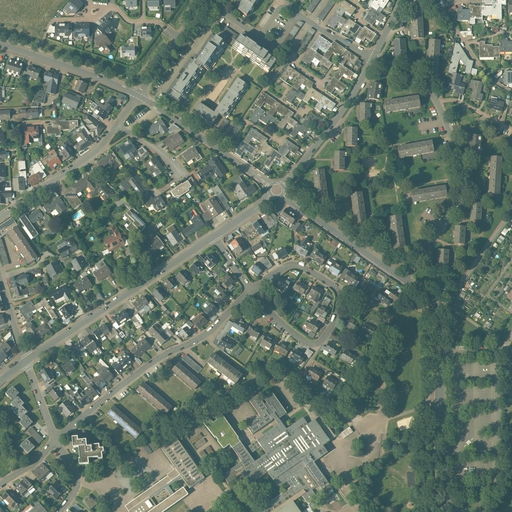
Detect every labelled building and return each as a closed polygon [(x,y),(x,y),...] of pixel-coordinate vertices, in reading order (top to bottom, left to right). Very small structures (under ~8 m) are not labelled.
[(83,5),(76,0),(72,0),(66,8),(69,11),(68,13),(70,15),(74,15),(83,5)] [(237,0),(233,7),(237,10),(244,0),(237,0)] [(245,0),(238,11),(247,16),(258,0),(245,0)] [(389,1),(386,0),(374,0),(370,7),(372,8),(377,11),(380,7),(383,9),(389,1)] [(497,4),(493,4),(493,0),(486,0),(486,6),(482,6),(482,7),(482,16),(490,16),(492,20),(501,20),(501,4),(506,4),(506,0),(497,0),(497,4)] [(356,9),(343,1),(335,13),(336,14),(341,17),(344,13),(343,13),(345,10),(352,15),(356,9)] [(413,21),(422,20),(421,2),(412,2),(413,6),(412,6),(413,17),(413,21)] [(482,7),(475,7),(475,6),(470,6),(470,10),(470,19),(474,19),(475,19),(482,19),(482,16),(482,7)] [(377,11),(372,8),(364,21),(372,26),(378,18),(381,20),(384,16),(377,11)] [(462,9),(457,9),(458,21),(470,21),(470,19),(470,10),(463,10),(462,9)] [(341,17),(336,14),(332,19),(332,18),(327,25),(334,29),(339,22),(343,25),(346,21),(341,17)] [(116,21),(112,16),(108,20),(112,25),(117,21),(116,21)] [(107,20),(97,29),(102,34),(104,36),(105,37),(115,28),(112,25),(108,20),(107,20)] [(353,23),(348,20),(341,31),(346,34),(348,31),(355,35),(360,28),(353,23)] [(422,20),(413,21),(414,24),(413,25),(414,36),(415,39),(423,39),(422,20)] [(53,27),(51,25),(49,27),(49,28),(47,34),(55,33),(55,27),(53,27)] [(237,35),(223,25),(219,30),(228,36),(234,40),(237,35)] [(151,28),(144,28),(141,28),(141,33),(141,37),(141,38),(147,38),(147,36),(151,36),(151,35),(152,35),(151,35),(151,31),(151,28)] [(368,31),(364,28),(357,38),(361,41),(364,37),(371,42),(375,35),(368,30),(368,31)] [(228,36),(219,30),(216,35),(225,41),(228,36)] [(259,43),(243,32),(240,36),(256,47),(258,44),(259,43)] [(104,36),(102,34),(95,40),(98,43),(97,45),(100,48),(101,47),(104,50),(105,50),(108,53),(112,50),(109,46),(111,44),(105,37),(104,36)] [(212,34),(201,49),(202,50),(203,50),(206,52),(216,37),(212,34)] [(263,47),(258,44),(256,47),(240,36),(232,48),(236,51),(237,49),(242,52),(241,54),(245,57),(246,55),(251,59),(250,60),(254,63),(255,62),(260,65),(259,66),(263,69),(264,67),(269,71),(276,61),(261,50),(263,47)] [(332,45),(319,36),(310,49),(314,52),(316,52),(319,47),(326,52),(332,45)] [(198,64),(206,70),(210,72),(212,68),(211,67),(214,62),(216,63),(218,59),(217,58),(220,53),(221,54),(224,50),(223,49),(226,44),(216,37),(206,52),(203,50),(202,50),(199,55),(202,58),(198,64)] [(405,40),(394,41),(395,59),(401,58),(401,60),(406,59),(405,52),(406,51),(406,49),(405,49),(405,46),(406,46),(405,43),(405,40)] [(511,42),(505,42),(505,40),(499,40),(499,47),(499,50),(499,53),(511,52),(511,42)] [(429,59),(438,60),(440,41),(430,41),(430,45),(429,45),(428,56),(429,56),(429,59)] [(346,50),(334,42),(326,52),(323,57),(328,61),(334,52),(341,57),(346,50)] [(490,58),(490,47),(490,45),(485,46),(484,42),(479,42),(479,58),(490,58)] [(469,61),(459,45),(455,44),(452,56),(458,58),(459,56),(460,57),(464,65),(469,62),(469,61)] [(279,57),(264,46),(263,47),(261,50),(276,61),(279,57)] [(490,47),(490,58),(499,58),(499,53),(499,50),(499,47),(490,47)] [(130,48),(122,48),(122,57),(135,57),(135,48),(130,48)] [(316,52),(314,52),(310,49),(302,61),(309,66),(313,60),(315,62),(316,60),(320,62),(319,63),(329,69),(332,64),(328,61),(323,57),(316,52)] [(359,59),(346,50),(341,57),(337,63),(342,65),(343,66),(347,61),(354,65),(359,59)] [(199,55),(198,54),(194,60),(195,61),(198,64),(202,58),(199,55)] [(458,58),(452,56),(449,68),(455,70),(458,58)] [(190,58),(180,74),(181,75),(184,77),(195,61),(194,60),(190,58)] [(438,60),(429,59),(429,63),(428,63),(427,74),(428,74),(428,78),(437,79),(438,60)] [(9,61),(6,72),(9,73),(10,73),(14,62),(9,61)] [(206,70),(198,64),(195,61),(184,77),(181,75),(178,80),(181,82),(170,97),(181,104),(184,99),(186,100),(189,96),(187,95),(190,90),(192,91),(195,87),(193,86),(196,81),(198,82),(201,78),(199,77),(202,72),(204,73),(206,70)] [(18,64),(14,62),(10,73),(12,74),(15,75),(18,64)] [(23,65),(18,64),(15,75),(16,75),(19,76),(23,65)] [(342,65),(336,73),(333,78),(339,82),(345,75),(351,79),(354,74),(343,66),(342,65)] [(35,68),(30,67),(28,73),(27,75),(31,77),(31,78),(37,80),(41,70),(40,70),(34,68),(35,68)] [(301,75),(288,67),(280,79),(285,83),(289,77),(297,82),(301,75)] [(59,77),(46,72),(44,79),(51,81),(48,94),(55,95),(57,85),(58,77),(59,77)] [(456,75),(452,74),(452,75),(450,81),(450,80),(448,87),(456,90),(456,91),(459,92),(459,95),(462,96),(465,85),(459,84),(461,77),(462,78),(463,77),(461,77),(461,76),(456,75)] [(313,84),(301,75),(297,82),(293,88),(298,91),(303,85),(309,89),(311,87),(313,84)] [(339,82),(333,78),(325,90),(331,94),(335,88),(342,93),(347,87),(339,82)] [(178,80),(176,79),(166,94),(170,97),(181,82),(178,80)] [(232,89),(240,94),(246,86),(238,80),(232,89)] [(87,85),(79,81),(75,91),(83,94),(87,85)] [(481,84),(470,81),(469,89),(473,90),(470,101),(480,103),(482,95),(479,95),(481,84)] [(381,85),(371,84),(370,90),(369,90),(368,93),(370,93),(369,100),(373,100),(378,101),(381,85)] [(323,96),(311,87),(309,89),(305,96),(302,100),(307,103),(312,97),(319,102),(323,96)] [(298,91),(293,88),(284,100),(290,104),(296,97),(302,101),(302,100),(305,96),(298,91)] [(225,100),(234,105),(240,94),(232,89),(225,100)] [(44,93),(37,91),(33,101),(40,104),(44,93)] [(81,100),(66,93),(62,102),(76,110),(81,100)] [(117,99),(125,102),(127,96),(119,93),(117,99)] [(276,101),(263,93),(255,105),(257,107),(260,109),(264,102),(272,107),(276,101)] [(335,104),(323,96),(319,102),(314,108),(320,112),(324,105),(331,110),(335,104)] [(402,101),(403,110),(407,110),(420,108),(419,98),(402,101)] [(108,100),(105,103),(106,104),(104,107),(99,103),(97,106),(108,114),(113,108),(110,106),(112,103),(108,100)] [(234,105),(225,100),(216,114),(220,117),(224,120),(234,105)] [(503,103),(490,100),(488,109),(492,110),(501,112),(503,103)] [(288,110),(276,101),(272,107),(267,114),(271,117),(272,117),(277,110),(284,115),(283,116),(288,110)] [(403,110),(402,101),(384,104),(386,114),(400,112),(399,111),(403,110)] [(370,105),(360,105),(360,114),(370,114),(370,105)] [(108,114),(97,106),(95,108),(100,112),(98,115),(104,120),(108,114)] [(208,111),(200,106),(194,115),(203,120),(208,111)] [(257,107),(249,119),(256,124),(259,119),(266,124),(269,120),(271,117),(267,114),(265,116),(261,114),(263,111),(260,109),(257,107)] [(37,110),(28,111),(26,111),(19,111),(19,115),(20,119),(25,118),(24,115),(28,114),(29,118),(30,118),(42,117),(41,111),(37,111),(37,110)] [(294,113),(288,110),(283,116),(277,126),(282,130),(287,123),(294,128),(297,124),(297,123),(290,119),(294,113)] [(10,112),(0,112),(0,118),(2,119),(2,120),(10,119),(10,116),(10,112)] [(215,116),(208,112),(203,120),(213,127),(220,117),(216,114),(215,116)] [(310,113),(302,125),(307,128),(311,122),(318,127),(322,121),(310,113)] [(370,114),(360,114),(360,123),(369,123),(370,114)] [(103,129),(87,116),(84,121),(90,126),(88,128),(91,130),(96,135),(98,136),(99,134),(98,133),(99,131),(101,132),(103,129)] [(60,122),(60,120),(51,121),(51,124),(53,124),(53,126),(47,126),(47,133),(55,133),(56,137),(61,137),(60,128),(60,122)] [(161,120),(147,129),(152,136),(159,131),(162,135),(168,131),(167,129),(165,126),(161,120)] [(78,121),(60,122),(60,128),(66,127),(66,130),(69,130),(69,132),(70,132),(75,128),(76,128),(76,127),(78,127),(78,126),(78,121)] [(173,124),(170,126),(171,127),(167,129),(168,131),(170,134),(173,132),(179,128),(173,124)] [(307,128),(302,125),(301,126),(297,124),(294,128),(289,135),(294,138),(299,132),(303,135),(301,137),(306,140),(311,132),(307,128)] [(83,125),(76,131),(78,133),(83,129),(85,128),(83,125)] [(32,138),(31,128),(24,128),(25,139),(26,139),(26,141),(26,144),(27,144),(32,143),(32,138)] [(83,129),(78,133),(77,133),(78,133),(79,133),(82,137),(84,140),(82,141),(76,146),(80,151),(83,149),(92,142),(92,143),(92,142),(88,137),(87,136),(83,129)] [(264,137),(252,129),(243,141),(249,145),(253,139),(260,143),(264,137)] [(357,129),(348,129),(348,138),(357,138),(357,129)] [(178,134),(171,139),(169,138),(164,141),(170,150),(174,148),(173,147),(179,144),(179,145),(184,142),(178,134)] [(480,137),(470,136),(470,143),(469,143),(469,146),(470,146),(469,152),(479,153),(480,137)] [(252,156),(257,159),(261,152),(269,157),(274,150),(264,143),(265,142),(266,142),(267,139),(264,137),(260,143),(256,150),(252,156)] [(357,138),(348,138),(348,147),(357,147),(357,138)] [(299,149),(286,140),(278,153),(283,156),(287,150),(295,155),(299,149)] [(136,151),(129,141),(119,148),(124,156),(128,153),(132,159),(138,154),(136,151)] [(249,145),(243,141),(235,154),(241,158),(245,151),(252,156),(256,150),(249,145)] [(415,145),(416,155),(420,154),(420,155),(434,152),(432,142),(415,145)] [(416,155),(415,145),(397,148),(399,159),(413,156),(413,155),(416,155)] [(64,149),(64,150),(62,152),(65,156),(64,156),(66,159),(67,160),(70,157),(73,155),(74,155),(71,151),(72,150),(69,146),(64,149)] [(142,147),(136,151),(138,154),(141,158),(147,152),(142,147)] [(194,147),(182,155),(187,163),(199,155),(194,147)] [(278,153),(274,150),(269,157),(263,165),(269,170),(276,159),(283,163),(286,158),(283,156),(278,153)] [(58,156),(54,151),(54,152),(53,151),(50,153),(50,154),(41,160),(45,166),(48,164),(46,162),(48,160),(49,161),(56,156),(57,156),(58,156)] [(62,152),(61,151),(58,154),(59,155),(63,160),(63,161),(66,159),(64,156),(65,156),(62,152)] [(149,154),(147,152),(141,158),(139,160),(141,163),(149,154)] [(344,153),(335,153),(335,162),(344,162),(344,153)] [(110,154),(97,163),(102,170),(102,171),(105,168),(104,167),(110,163),(115,169),(119,167),(115,161),(114,159),(110,155),(110,154)] [(56,156),(49,161),(48,160),(46,162),(48,164),(52,170),(61,163),(60,162),(57,156),(56,156)] [(155,158),(145,165),(148,170),(152,167),(157,176),(165,171),(161,165),(160,165),(155,158)] [(216,158),(209,162),(211,166),(197,175),(202,181),(216,172),(220,179),(227,174),(216,158)] [(491,176),(500,176),(501,158),(492,158),(492,161),(491,161),(490,172),(491,172),(491,176)] [(25,161),(18,162),(20,179),(23,179),(24,181),(27,181),(25,161)] [(30,168),(34,174),(37,172),(42,179),(47,175),(42,169),(44,168),(39,162),(30,168)] [(344,162),(335,162),(335,170),(344,171),(344,162)] [(97,163),(91,167),(94,170),(97,174),(102,170),(97,163)] [(97,174),(94,170),(89,174),(93,180),(99,175),(97,174)] [(317,189),(326,187),(324,170),(314,172),(316,185),(317,185),(317,189)] [(147,190),(138,178),(135,173),(133,174),(126,179),(126,180),(120,184),(125,190),(129,187),(128,186),(131,184),(140,196),(146,191),(147,190)] [(37,174),(28,180),(32,186),(41,179),(37,174)] [(89,176),(71,187),(72,188),(76,194),(76,195),(88,187),(89,188),(92,192),(94,195),(95,194),(96,195),(98,192),(101,196),(108,191),(101,182),(95,186),(93,183),(94,183),(89,176)] [(500,176),(491,176),(491,179),(490,179),(489,191),(490,191),(490,194),(499,195),(500,176)] [(239,177),(231,183),(235,188),(243,182),(239,177)] [(20,179),(13,180),(14,192),(24,191),(24,181),(23,179),(20,179)] [(182,184),(179,187),(184,195),(189,191),(188,190),(191,187),(190,186),(188,182),(187,181),(182,185),(182,184)] [(243,182),(235,188),(233,189),(234,192),(236,191),(239,196),(237,197),(239,201),(246,196),(247,198),(247,197),(256,191),(253,185),(247,189),(243,182)] [(205,185),(199,189),(202,194),(208,190),(205,185)] [(228,202),(217,185),(211,189),(216,197),(217,196),(224,206),(227,204),(228,202)] [(184,195),(179,187),(175,189),(176,189),(171,193),(175,199),(178,196),(179,198),(184,195)] [(326,187),(317,189),(318,193),(317,193),(319,206),(329,205),(326,187)] [(428,190),(430,200),(433,199),(433,200),(447,197),(445,187),(428,190)] [(72,188),(71,189),(70,188),(63,193),(73,208),(80,203),(74,195),(76,194),(72,188)] [(108,191),(101,196),(105,201),(110,196),(111,198),(114,195),(110,189),(108,191)] [(430,200),(428,190),(411,193),(413,203),(426,201),(426,200),(430,200)] [(146,191),(140,196),(145,201),(151,197),(146,191)] [(354,211),(364,210),(361,193),(351,195),(353,208),(354,208),(354,211)] [(145,201),(143,202),(147,207),(152,204),(151,202),(153,201),(151,197),(145,201)] [(153,201),(151,202),(152,204),(154,207),(154,208),(155,209),(156,210),(157,211),(158,211),(160,210),(161,209),(161,208),(165,206),(159,197),(153,201)] [(63,204),(59,198),(49,204),(49,203),(43,207),(48,214),(55,209),(59,214),(66,209),(63,204)] [(214,198),(201,206),(205,213),(204,214),(209,221),(223,212),(221,208),(220,208),(218,209),(214,203),(216,202),(216,201),(214,198)] [(134,209),(127,202),(124,205),(130,211),(136,216),(139,214),(134,209)] [(481,204),(472,204),(471,209),(472,209),(472,212),(481,213),(481,204)] [(48,218),(40,206),(37,208),(45,220),(48,218)] [(298,217),(286,209),(280,217),(292,225),(292,224),(298,217)] [(364,210),(354,211),(355,215),(354,215),(356,229),(366,227),(364,210)] [(37,211),(21,221),(29,233),(27,235),(31,241),(37,236),(35,233),(35,232),(34,231),(34,229),(32,227),(31,226),(31,225),(42,218),(37,211)] [(136,216),(130,211),(124,216),(131,223),(126,229),(133,235),(138,230),(140,231),(146,225),(136,216)] [(481,213),(472,212),(472,217),(471,217),(471,221),(480,222),(481,213)] [(193,225),(182,232),(186,238),(193,233),(191,231),(203,224),(198,215),(194,218),(194,216),(192,217),(193,219),(190,220),(193,225)] [(265,217),(262,219),(244,231),(247,236),(256,230),(259,236),(273,227),(272,224),(274,223),(272,219),(269,215),(265,217)] [(394,235),(403,233),(400,216),(390,218),(392,231),(393,231),(394,235)] [(12,218),(0,226),(0,237),(0,238),(8,233),(16,227),(18,226),(12,218)] [(58,231),(49,219),(45,222),(50,229),(44,233),(47,238),(58,231)] [(302,227),(297,223),(295,226),(292,230),(298,234),(299,232),(300,233),(302,229),(301,228),(302,227)] [(124,243),(122,238),(117,229),(116,229),(114,226),(108,228),(111,236),(103,240),(108,250),(109,253),(124,246),(123,243),(124,243)] [(178,235),(172,226),(168,228),(171,233),(166,237),(173,247),(182,240),(178,235)] [(12,240),(20,233),(16,227),(8,233),(12,240)] [(464,228),(455,227),(455,232),(455,236),(464,237),(464,228)] [(16,246),(25,240),(20,233),(12,240),(16,246)] [(403,233),(394,235),(394,238),(393,239),(395,252),(405,251),(403,233)] [(464,237),(455,236),(455,240),(454,240),(454,244),(464,245),(464,237)] [(157,237),(143,248),(149,256),(163,245),(157,237)] [(233,242),(231,243),(231,244),(235,250),(244,243),(240,237),(235,240),(233,242)] [(76,248),(71,239),(65,242),(68,246),(59,251),(61,256),(63,258),(74,252),(77,250),(76,248)] [(9,264),(2,240),(0,240),(0,254),(3,266),(9,264)] [(20,252),(29,246),(25,240),(16,246),(19,251),(20,252)] [(244,243),(235,250),(238,255),(246,250),(248,249),(247,248),(244,243)] [(259,243),(251,248),(256,255),(260,252),(261,254),(265,252),(259,243)] [(301,244),(297,251),(300,253),(299,254),(305,257),(310,249),(305,247),(301,244)] [(24,258),(33,252),(29,246),(20,252),(21,253),(24,258)] [(284,249),(275,254),(277,257),(278,257),(278,258),(279,260),(283,258),(282,257),(284,257),(287,255),(288,255),(287,253),(284,249)] [(315,249),(310,258),(313,260),(317,253),(318,253),(319,251),(317,250),(315,249)] [(448,251),(439,251),(438,256),(439,256),(439,260),(448,260),(448,251)] [(28,264),(37,258),(33,252),(24,258),(28,264)] [(318,253),(317,253),(313,260),(317,262),(316,263),(321,266),(326,258),(318,253)] [(217,262),(211,254),(205,259),(203,261),(204,261),(206,264),(206,263),(210,268),(217,262)] [(78,259),(72,262),(77,272),(86,267),(81,259),(80,257),(78,259)] [(272,267),(266,258),(265,258),(259,264),(262,267),(265,266),(265,267),(268,270),(272,267)] [(330,260),(325,268),(328,270),(329,269),(333,262),(330,260)] [(448,260),(439,260),(439,264),(438,264),(438,268),(447,269),(448,260)] [(102,261),(95,265),(99,271),(106,267),(102,261)] [(203,269),(197,262),(191,268),(194,271),(195,271),(198,274),(203,269)] [(335,263),(333,262),(329,269),(332,271),(332,273),(337,276),(342,268),(335,263)] [(56,263),(47,267),(50,274),(52,277),(61,273),(56,263)] [(259,264),(258,263),(253,269),(256,272),(255,273),(259,276),(264,269),(262,267),(259,264)] [(99,271),(94,275),(96,279),(98,278),(100,281),(108,276),(110,275),(111,274),(106,267),(99,271)] [(221,267),(215,274),(218,277),(224,270),(221,267)] [(358,279),(349,273),(349,272),(345,269),(339,278),(344,281),(345,280),(348,282),(347,283),(353,287),(353,286),(356,282),(358,279)] [(191,278),(184,270),(177,276),(181,281),(186,287),(191,283),(189,280),(191,278)] [(25,275),(10,280),(13,289),(21,287),(21,286),(28,284),(25,275)] [(234,282),(227,276),(222,283),(227,287),(230,284),(231,285),(234,282)] [(92,286),(86,277),(82,280),(82,281),(75,285),(80,293),(87,288),(87,289),(92,286)] [(177,284),(171,277),(165,283),(167,285),(166,286),(170,291),(177,284)] [(286,281),(285,282),(281,280),(281,279),(281,280),(277,286),(277,287),(282,290),(281,291),(285,293),(288,287),(291,284),(286,281)] [(307,287),(303,285),(302,286),(298,283),(294,290),(302,295),(304,292),(307,287)] [(375,288),(366,283),(363,289),(367,291),(367,292),(370,294),(372,292),(375,288)] [(225,291),(218,286),(215,289),(221,294),(222,293),(223,294),(225,291)] [(21,287),(13,289),(16,298),(23,296),(22,291),(21,287)] [(380,290),(375,287),(375,288),(372,292),(370,294),(369,296),(374,300),(376,297),(380,290)] [(66,288),(61,291),(60,289),(49,295),(51,298),(54,297),(56,301),(64,296),(67,302),(71,300),(68,294),(66,288)] [(167,296),(160,288),(153,294),(161,302),(160,301),(163,299),(164,299),(167,296)] [(319,290),(314,288),(310,295),(313,297),(318,300),(322,294),(323,292),(319,289),(319,290)] [(376,297),(388,306),(392,299),(388,296),(380,290),(376,297)] [(401,296),(393,290),(388,296),(392,299),(397,302),(401,296)] [(221,294),(218,297),(219,298),(214,303),(218,307),(220,309),(228,299),(223,294),(222,293),(221,294)] [(149,304),(144,297),(138,301),(143,308),(149,304)] [(58,319),(45,299),(34,307),(36,310),(37,311),(42,307),(43,307),(44,306),(54,321),(58,319)] [(143,308),(138,301),(133,305),(138,312),(143,308)] [(329,304),(324,301),(316,313),(325,319),(329,312),(326,310),(329,304)] [(32,303),(20,310),(26,321),(30,318),(28,315),(36,310),(34,307),(32,303)] [(69,305),(60,310),(66,321),(75,315),(69,305)] [(212,305),(207,309),(206,308),(204,311),(211,318),(218,311),(218,310),(216,309),(212,305)] [(129,318),(124,311),(119,315),(124,322),(129,318)] [(119,315),(113,319),(119,326),(124,322),(125,324),(124,322),(119,315)] [(203,318),(201,315),(198,318),(198,319),(194,323),(200,329),(207,322),(203,318)] [(358,323),(348,317),(343,325),(344,324),(348,326),(347,327),(353,330),(358,323)] [(248,325),(240,321),(240,320),(237,318),(232,327),(239,331),(239,332),(242,334),(244,330),(245,330),(246,328),(248,326),(248,325)] [(317,323),(312,320),(307,328),(315,334),(320,327),(316,325),(317,323)] [(45,324),(41,327),(42,329),(36,332),(32,325),(30,322),(25,325),(34,340),(50,330),(49,330),(46,324),(45,324)] [(166,323),(159,330),(162,332),(167,327),(170,324),(167,324),(166,323)] [(375,329),(365,324),(361,332),(366,334),(373,337),(375,334),(373,333),(375,329)] [(109,331),(105,325),(99,329),(104,336),(106,335),(110,341),(114,338),(109,331)] [(159,330),(155,326),(149,332),(151,335),(152,335),(156,338),(162,332),(159,330)] [(170,330),(167,327),(162,332),(168,339),(172,336),(168,332),(170,330)] [(261,332),(254,327),(252,329),(249,335),(253,337),(254,336),(257,338),(259,335),(261,332)] [(114,328),(109,331),(114,338),(118,335),(115,330),(114,328)] [(189,331),(186,328),(182,331),(180,333),(185,339),(191,334),(189,331)] [(104,336),(99,329),(94,333),(99,340),(104,336)] [(361,332),(360,331),(356,339),(362,342),(366,334),(361,332)] [(162,332),(156,338),(159,342),(158,342),(161,345),(161,346),(165,342),(165,343),(168,339),(162,332)] [(275,340),(267,336),(267,335),(264,333),(259,342),(266,346),(266,347),(270,349),(275,340)] [(90,342),(87,337),(84,339),(85,339),(80,343),(85,350),(87,348),(90,353),(95,350),(91,345),(94,343),(92,340),(90,342)] [(150,346),(141,337),(135,343),(137,346),(143,352),(150,346)] [(234,343),(224,337),(222,339),(221,342),(220,341),(218,344),(225,348),(229,351),(234,343)] [(0,363),(7,357),(5,354),(11,349),(5,343),(0,347),(0,363)] [(85,350),(80,343),(74,347),(79,354),(85,350)] [(290,349),(280,343),(276,351),(277,350),(280,352),(286,356),(290,349)] [(339,349),(329,343),(325,350),(326,349),(329,351),(329,352),(335,356),(339,349)] [(137,346),(131,351),(138,358),(143,352),(137,346)] [(237,357),(243,350),(240,347),(234,354),(237,357)] [(305,356),(295,350),(293,353),(291,358),(292,357),(295,359),(295,360),(301,363),(305,356)] [(355,357),(345,351),(341,358),(342,357),(345,359),(345,360),(351,364),(355,357)] [(128,358),(124,353),(121,357),(122,359),(119,361),(125,368),(132,362),(129,359),(128,358)] [(221,374),(228,365),(213,354),(207,363),(221,374)] [(79,362),(75,357),(69,361),(73,366),(79,362)] [(101,359),(98,361),(102,366),(105,369),(107,371),(109,369),(101,359)] [(53,360),(50,362),(44,367),(46,369),(49,372),(54,367),(54,368),(57,366),(55,364),(53,360)] [(73,366),(69,361),(62,367),(61,367),(66,374),(66,373),(70,370),(72,372),(75,369),(75,370),(75,369),(73,366)] [(119,361),(116,364),(115,363),(112,367),(119,374),(125,368),(119,361)] [(183,380),(189,373),(178,364),(172,371),(183,380)] [(236,385),(243,376),(228,365),(221,374),(236,385)] [(107,371),(105,369),(102,366),(96,372),(99,375),(107,384),(114,377),(109,372),(108,372),(107,371)] [(321,374),(312,368),(310,371),(307,375),(307,376),(308,374),(312,377),(311,377),(317,381),(321,374)] [(49,372),(46,369),(40,373),(46,383),(53,379),(49,372)] [(306,369),(302,377),(305,379),(307,376),(307,375),(310,371),(306,369)] [(87,378),(83,373),(80,375),(89,385),(92,383),(91,382),(87,378)] [(189,373),(183,380),(189,385),(188,386),(189,386),(191,388),(192,388),(195,390),(201,383),(189,373)] [(107,384),(99,375),(93,380),(96,384),(101,389),(107,384)] [(337,382),(327,376),(323,384),(324,383),(327,385),(327,386),(333,389),(337,382)] [(46,384),(44,386),(46,389),(47,388),(51,385),(55,381),(53,379),(46,383),(46,384)] [(152,403),(158,396),(143,384),(137,390),(152,403)] [(91,386),(88,389),(88,390),(85,392),(84,391),(84,392),(90,400),(97,394),(91,386)] [(19,394),(13,387),(5,394),(11,401),(12,400),(16,397),(19,394)] [(62,396),(56,388),(49,393),(52,397),(53,397),(55,401),(62,396)] [(90,400),(84,392),(80,395),(78,392),(74,395),(75,396),(83,406),(90,400)] [(270,417),(272,415),(274,414),(278,420),(287,414),(272,394),(264,400),(267,403),(264,405),(257,395),(249,401),(260,417),(246,427),(252,435),(273,421),(272,420),(270,417)] [(158,396),(152,403),(165,415),(172,408),(167,404),(167,405),(158,396)] [(16,411),(22,406),(24,404),(18,398),(17,398),(13,402),(11,404),(16,411)] [(69,403),(67,401),(59,408),(57,409),(60,413),(64,411),(68,416),(72,412),(72,413),(74,412),(73,411),(75,411),(69,403)] [(22,406),(16,411),(14,413),(20,420),(21,419),(25,416),(28,413),(22,406)] [(122,426),(128,419),(114,407),(108,414),(122,426)] [(286,430),(284,432),(281,426),(269,435),(272,440),(268,443),(267,442),(261,447),(266,455),(255,463),(238,439),(239,438),(222,414),(215,419),(217,421),(213,423),(209,417),(202,422),(215,438),(216,437),(218,441),(217,441),(224,449),(230,445),(242,462),(222,476),(228,484),(242,475),(244,477),(240,480),(246,488),(268,473),(278,488),(287,482),(291,487),(294,485),(302,496),(309,506),(332,489),(320,471),(313,463),(313,462),(308,465),(305,460),(311,456),(310,455),(314,453),(323,446),(329,442),(335,437),(316,409),(286,430)] [(252,453),(261,447),(267,442),(268,443),(272,440),(269,435),(281,426),(284,432),(286,430),(280,420),(279,421),(278,420),(274,414),(272,415),(270,417),(272,420),(274,419),(278,425),(248,447),(252,453)] [(22,421),(20,423),(25,430),(33,423),(27,417),(26,417),(22,421)] [(136,439),(143,432),(128,419),(122,426),(136,439)] [(42,440),(32,428),(32,427),(27,432),(39,444),(43,440),(42,440)] [(350,427),(340,433),(343,439),(353,432),(350,427)] [(200,433),(189,440),(192,444),(202,437),(200,433)] [(125,506),(128,511),(163,511),(188,495),(183,488),(174,494),(167,484),(180,475),(190,489),(197,484),(205,478),(197,467),(198,466),(198,464),(188,450),(186,449),(185,450),(175,436),(160,447),(173,466),(175,469),(167,475),(168,476),(133,501),(125,506)] [(91,447),(87,447),(86,441),(78,441),(78,437),(72,438),(73,448),(78,448),(79,459),(79,465),(89,464),(89,459),(98,458),(98,460),(103,459),(102,453),(104,453),(103,449),(99,449),(99,445),(91,446),(91,447)] [(35,448),(27,439),(20,446),(28,455),(35,448)] [(203,439),(193,446),(196,450),(206,443),(203,439)] [(157,450),(152,441),(148,443),(153,452),(157,450)] [(152,453),(147,444),(142,447),(148,456),(152,453)] [(216,457),(209,446),(205,449),(213,460),(216,457)] [(313,462),(313,463),(327,453),(323,446),(314,453),(310,455),(311,456),(305,460),(308,465),(313,462)] [(210,461),(203,450),(199,453),(207,464),(210,461)] [(45,467),(43,464),(38,469),(46,478),(51,473),(49,471),(45,467)] [(46,478),(38,469),(33,474),(34,475),(36,478),(41,482),(46,478)] [(29,483),(25,479),(20,483),(28,492),(33,487),(29,483)] [(56,482),(49,489),(54,494),(52,496),(56,499),(63,493),(58,488),(60,486),(56,482)] [(28,492),(20,483),(16,488),(15,488),(16,489),(23,496),(28,492)] [(300,511),(293,502),(302,496),(294,485),(291,487),(255,511),(300,511)] [(14,495),(10,490),(9,490),(3,496),(14,508),(17,506),(18,505),(21,502),(15,496),(16,495),(15,494),(14,494),(14,495)] [(98,503),(88,493),(81,500),(91,510),(98,503)] [(49,509),(42,502),(40,504),(47,511),(49,509)]
